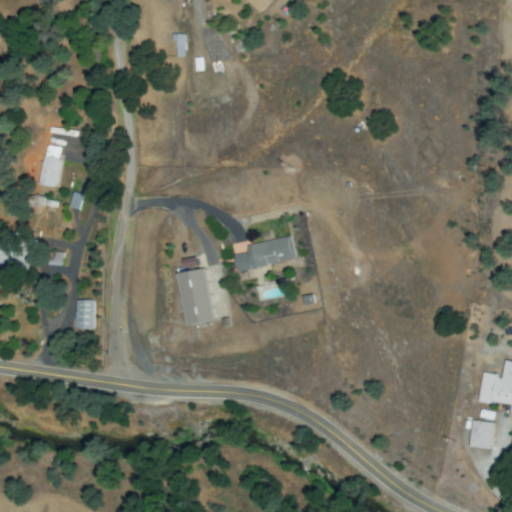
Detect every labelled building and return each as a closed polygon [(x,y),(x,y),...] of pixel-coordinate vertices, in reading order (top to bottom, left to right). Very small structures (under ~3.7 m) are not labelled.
[(174,56),(184,57),(184,34),(175,34),(174,56)] [(61,148),(44,145),(37,184),(54,187),(61,148)] [(68,207),(79,209),(82,194),(71,192),(68,207)] [(0,266),(29,268),(30,235),(1,234),(1,243),(0,242),(0,266)] [(247,245),(248,252),(234,255),(237,270),(295,259),(291,236),(247,245)] [(61,265),(61,252),(47,252),(46,264),(61,265)] [(214,320),(203,268),(176,274),(187,326),(214,320)] [(75,329),(93,329),(93,300),(75,300),(75,329)] [(482,373),(478,401),(510,405),(510,410),(511,410),(511,361),(504,360),(502,376),(482,373)] [(468,446),(489,449),(493,423),(472,420),(468,446)]
